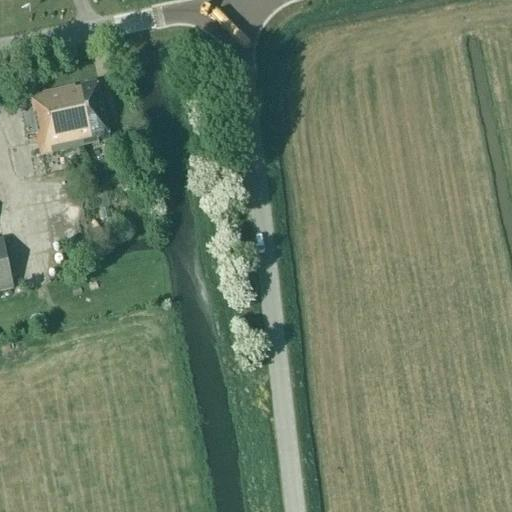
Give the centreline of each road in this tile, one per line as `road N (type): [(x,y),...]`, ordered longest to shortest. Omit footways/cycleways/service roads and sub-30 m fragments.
road 1 (tertiary): [(295,511),(236,2)]
road 2 (tertiary): [(0,49),(236,2)]
